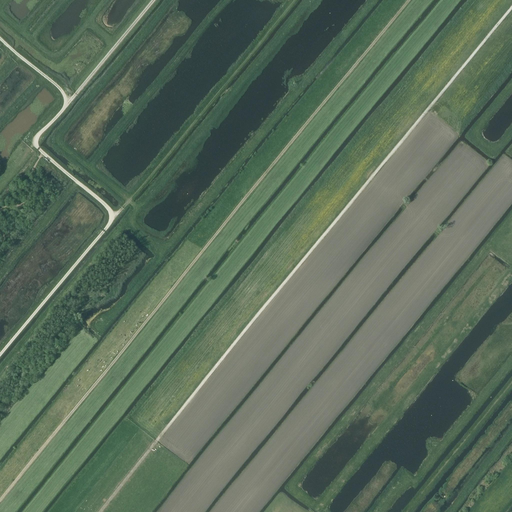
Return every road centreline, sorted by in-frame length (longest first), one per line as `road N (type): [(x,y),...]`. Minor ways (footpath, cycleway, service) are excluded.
road 1 (track): [(511,6),(99,511)]
road 2 (track): [(0,355),(111,221),(109,208),(43,152)]
road 3 (track): [(43,152),(36,137),(66,104),(64,94),(0,38)]
road 4 (track): [(153,0),(66,104)]
